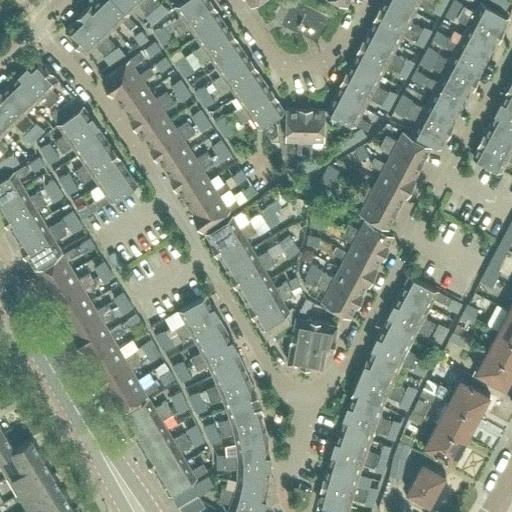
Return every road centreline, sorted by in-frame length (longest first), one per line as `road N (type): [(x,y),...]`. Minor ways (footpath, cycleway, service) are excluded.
road 1 (residential): [(305,403),(281,392),(168,200),(92,88),(35,26)]
road 2 (residential): [(511,44),(342,369),(305,403)]
road 3 (secondary): [(139,511),(0,285)]
road 4 (residential): [(229,0),(266,57),(297,69),(325,67),(345,49),(368,0)]
